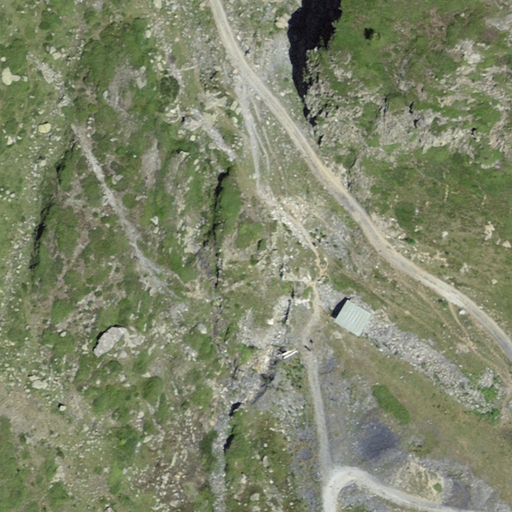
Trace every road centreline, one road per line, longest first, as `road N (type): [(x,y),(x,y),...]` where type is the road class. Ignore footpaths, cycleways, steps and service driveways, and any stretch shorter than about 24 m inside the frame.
road 1 (track): [(511,355),(466,307),(364,231),(229,48),(214,0)]
road 2 (track): [(331,511),(331,492),(341,481),(365,481),(403,502),(447,511)]
